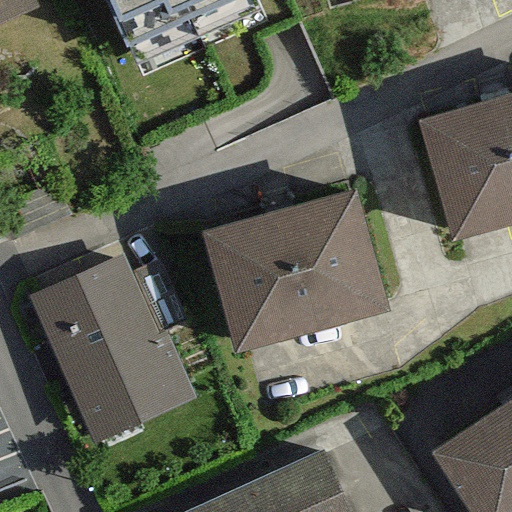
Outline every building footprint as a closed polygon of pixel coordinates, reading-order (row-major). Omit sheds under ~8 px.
[(0,0),(0,12),(28,0),(0,0)] [(105,0),(139,75),(272,16),(264,0),(105,0)] [(511,91),(427,114),(457,230),(511,215),(511,91)] [(206,232),(236,344),(384,305),(354,193),(206,232)] [(34,298),(98,438),(191,396),(161,330),(189,317),(161,255),(132,268),(127,256),(34,298)] [(511,511),(511,399),(441,447),(485,511),(511,511)] [(218,511),(349,511),(328,464),(218,511)]
